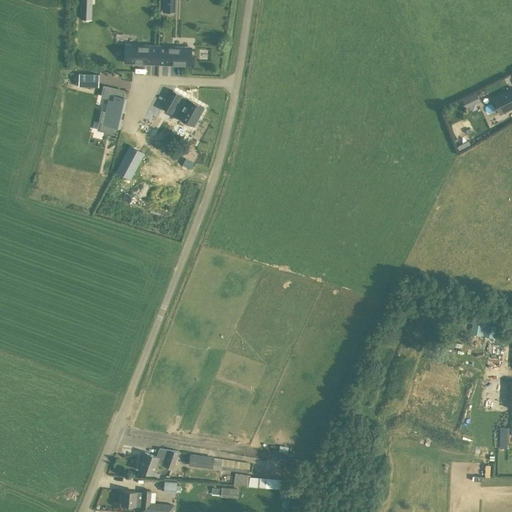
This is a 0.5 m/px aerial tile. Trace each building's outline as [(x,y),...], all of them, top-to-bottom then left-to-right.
[(92,0),(81,0),(81,18),(92,19),(92,0)] [(126,45),(126,46),(125,63),(157,64),(158,48),(158,46),(150,46),(136,45),(126,45)] [(158,46),(158,48),(157,64),(189,65),(190,49),(190,47),(181,47),(166,46),(158,46)] [(99,74),(79,74),(78,86),(98,87),(99,74)] [(99,123),(102,124),(100,130),(112,133),(114,126),(119,127),(126,99),(122,98),(123,91),(104,87),(102,96),(110,98),(106,114),(102,113),(99,123)] [(511,88),(491,98),(499,115),(511,108),(511,88)] [(204,107),(188,98),(172,90),(162,109),(171,113),(178,116),(177,118),(193,127),(204,107)] [(462,100),(466,108),(480,101),(476,92),(462,100)] [(470,145),(468,140),(457,146),(459,151),(470,145)] [(130,179),(144,153),(130,145),(116,172),(130,179)] [(194,162),(186,158),(182,165),(190,169),(194,162)] [(472,334),(494,336),(496,316),(474,314),(472,334)] [(457,395),(460,386),(457,385),(460,376),(451,373),(453,369),(443,365),(441,370),(433,367),(430,375),(426,374),(422,383),(426,384),(425,389),(414,385),(405,408),(417,413),(423,396),(448,404),(442,421),(453,425),(462,402),(451,399),(453,394),(457,395)] [(502,407),(502,409),(511,409),(511,381),(494,382),(493,407),(502,407)] [(499,447),(508,448),(509,428),(500,427),(499,447)] [(160,473),(154,471),(157,462),(164,464),(163,466),(172,469),(179,451),(170,448),(170,450),(158,448),(157,454),(144,452),(138,470),(152,475),(158,477),(160,473)] [(190,454),(188,466),(212,469),(212,468),(248,473),(248,463),(213,458),(213,457),(190,454)] [(235,473),(233,485),(248,488),(289,490),(289,480),(250,476),(250,475),(235,473)] [(176,482),(164,481),(163,491),(175,492),(176,491),(180,492),(180,486),(176,485),(176,482)] [(123,490),(122,504),(135,506),(140,506),(139,511),(172,511),(173,505),(150,503),(151,491),(142,490),(142,492),(136,491),(123,490)]
